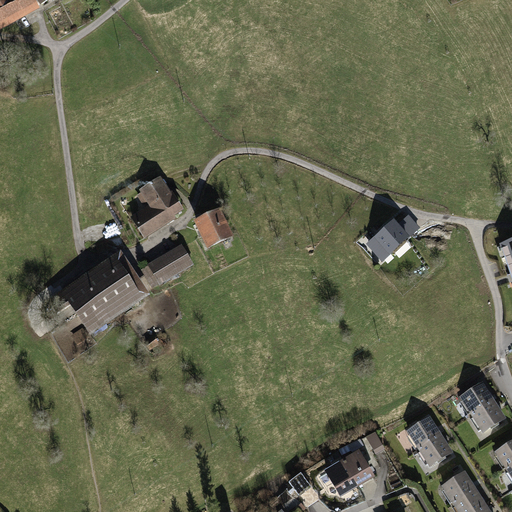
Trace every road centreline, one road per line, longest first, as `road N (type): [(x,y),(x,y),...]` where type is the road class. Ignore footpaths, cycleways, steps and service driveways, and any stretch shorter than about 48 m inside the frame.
road 1 (track): [(85,255),(133,250),(187,224),(212,167),(240,152),(285,156),(416,215),(511,226)]
road 2 (unclassified): [(85,255),(59,48),(125,0)]
road 3 (residential): [(511,394),(474,223)]
